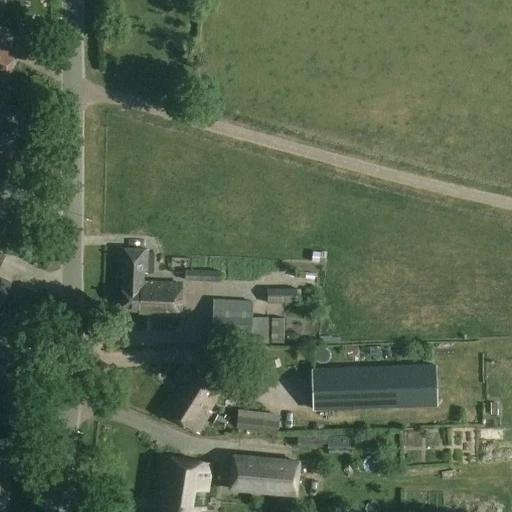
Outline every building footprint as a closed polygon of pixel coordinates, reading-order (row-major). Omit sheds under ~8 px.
[(0,78),(2,79),(16,51),(0,43),(0,78)] [(14,125),(0,118),(0,148),(2,149),(14,125)] [(0,231),(0,232),(13,205),(0,198),(0,231)] [(124,249),(123,281),(143,282),(144,272),(153,272),(154,250),(124,249)] [(0,264),(5,255),(0,252),(0,305),(11,283),(0,277),(0,264)] [(182,284),(143,282),(123,281),(121,311),(146,312),(145,316),(181,318),(182,284)] [(297,304),(297,288),(268,289),(268,304),(297,304)] [(254,301),(214,300),(212,345),(269,347),(270,317),(253,316),(254,301)] [(285,319),(272,319),(272,343),(284,344),(285,319)] [(0,378),(13,351),(0,345),(0,378)] [(439,407),(437,365),(314,368),(315,410),(439,407)] [(221,391),(188,370),(179,384),(185,387),(180,396),(174,393),(163,411),(199,433),(212,412),(209,410),(221,391)] [(279,414),(239,410),(237,430),(277,434),(279,414)] [(301,460),(232,454),(229,491),(298,498),(301,460)] [(161,504),(159,511),(198,511),(199,509),(204,510),(211,464),(163,457),(156,503),(161,504)]
